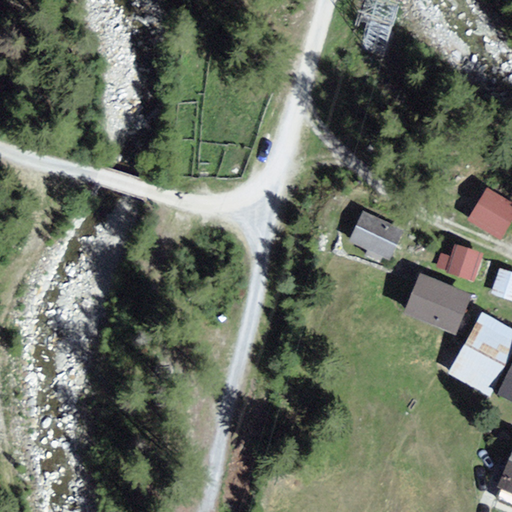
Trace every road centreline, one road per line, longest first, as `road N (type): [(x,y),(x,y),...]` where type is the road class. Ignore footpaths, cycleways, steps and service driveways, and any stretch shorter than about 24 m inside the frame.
road 1 (track): [(204,511),(268,220)]
road 2 (track): [(268,220),(0,151)]
road 3 (track): [(298,102),(268,220)]
